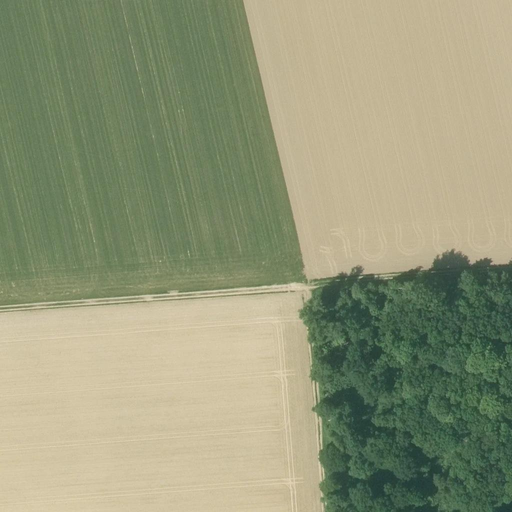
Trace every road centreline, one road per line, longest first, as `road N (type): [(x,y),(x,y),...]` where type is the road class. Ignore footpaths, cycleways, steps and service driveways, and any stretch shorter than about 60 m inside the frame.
road 1 (track): [(511,271),(0,309)]
road 2 (track): [(326,511),(307,286)]
